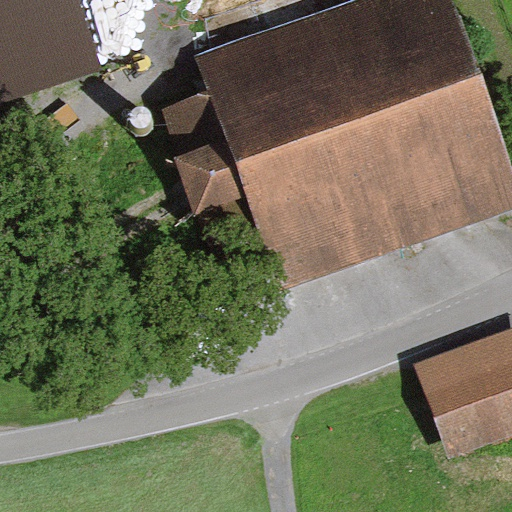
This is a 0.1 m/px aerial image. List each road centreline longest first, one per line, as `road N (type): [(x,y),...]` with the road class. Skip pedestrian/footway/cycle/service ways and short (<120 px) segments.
road 1 (unclassified): [(511,283),(263,391),(0,440)]
road 2 (track): [(263,391),(286,511)]
